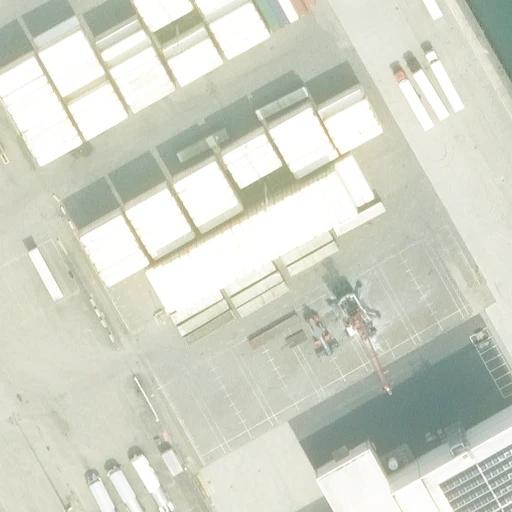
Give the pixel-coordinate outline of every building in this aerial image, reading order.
[(189,31),(209,23),(204,12),(184,20),(189,31)] [(160,29),(117,56),(131,78),(174,51),(160,29)] [(277,335),(295,376),(341,356),(322,315),(277,335)] [(367,511),(456,511),(511,480),(511,414),(461,325),(310,411),(367,511)] [(215,511),(266,511),(234,453),(194,476),(215,511)]
